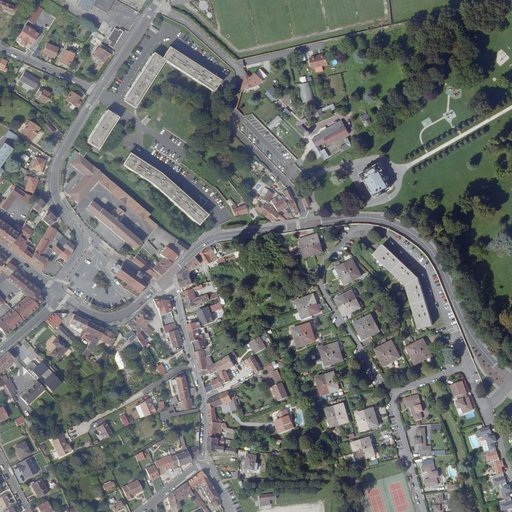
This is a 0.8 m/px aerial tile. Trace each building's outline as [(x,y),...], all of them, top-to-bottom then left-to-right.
[(89,12),(96,0),(67,0),(89,12)] [(116,1),(113,0),(96,0),(89,12),(90,12),(93,6),(107,15),(116,1)] [(15,15),(18,9),(0,1),(0,13),(1,14),(3,10),(15,15)] [(34,24),(46,32),(53,21),(45,15),(40,23),(37,21),(34,24)] [(26,33),(36,19),(32,17),(23,31),(26,33)] [(113,49),(117,44),(116,43),(113,41),(118,32),(115,29),(108,40),(111,42),(109,46),(113,49)] [(26,33),(23,31),(11,48),(15,49),(26,33)] [(116,43),(122,34),(118,32),(113,41),(116,43)] [(96,34),(93,39),(101,44),(105,38),(97,33),(96,34)] [(55,59),(58,49),(47,44),(43,53),(55,59)] [(64,50),(63,50),(59,57),(63,59),(62,62),(70,66),(74,56),(66,52),(67,50),(67,47),(66,46),(64,50)] [(96,52),(98,52),(94,57),(104,64),(110,56),(107,54),(108,52),(101,47),(100,50),(99,49),(96,52)] [(221,82),(222,82),(171,49),(163,61),(155,55),(124,103),(136,110),(167,62),(215,93),(220,85),(221,86),(223,83),(221,82)] [(40,52),(37,50),(36,52),(32,57),(38,60),(39,58),(37,57),(40,52)] [(328,65),(325,55),(310,59),(312,69),(328,65)] [(8,68),(5,67),(7,63),(2,60),(0,63),(0,69),(6,73),(8,68)] [(79,70),(83,63),(80,60),(75,67),(79,70)] [(262,70),(253,80),(260,87),(269,77),(262,70)] [(20,82),(34,89),(39,80),(25,72),(20,82)] [(249,75),(244,90),(260,87),(253,80),(249,75)] [(309,82),(298,84),(302,103),(313,100),(309,82)] [(39,99),(46,104),(52,95),(41,89),(36,96),(39,98),(39,99)] [(268,95),(275,103),(279,98),(276,95),(272,91),(268,95)] [(79,112),(83,105),(79,102),(81,99),(72,94),(66,102),(71,105),(69,108),(70,109),(68,111),(72,114),(75,110),(79,112)] [(281,112),(286,117),(290,112),(285,108),(281,112)] [(326,116),(327,116),(325,112),(324,110),(317,113),(318,114),(317,115),(319,118),(320,119),(326,117),(326,116)] [(99,151),(120,119),(108,112),(88,144),(99,151)] [(366,127),(372,123),(366,113),(359,116),(366,127)] [(271,130),(282,120),(278,115),(267,125),(271,130)] [(292,115),(287,120),(292,125),(297,119),(292,115)] [(56,132),(46,119),(42,123),(52,135),(56,132)] [(32,141),(40,129),(30,122),(21,134),(32,141)] [(351,135),(344,122),(336,127),(342,140),(351,135)] [(11,130),(10,131),(15,134),(17,131),(7,125),(5,127),(11,130)] [(319,148),(315,150),(319,158),(325,156),(323,152),(324,151),(322,146),(329,143),(330,147),(342,140),(336,127),(324,133),(325,135),(314,141),(319,148)] [(5,136),(17,145),(21,139),(19,137),(15,134),(10,131),(5,136)] [(0,170),(14,151),(5,144),(0,150),(0,177),(4,172),(0,170)] [(350,146),(343,149),(345,152),(353,148),(353,147),(353,145),(353,144),(350,146)] [(80,155),(81,155),(85,159),(88,154),(83,150),(80,155)] [(22,153),(19,157),(26,161),(28,158),(22,153)] [(73,198),(76,201),(80,205),(94,188),(97,184),(100,182),(105,176),(85,159),(81,155),(73,165),(85,176),(69,195),(73,198)] [(200,226),(209,216),(162,174),(131,155),(123,166),(156,187),(200,226)] [(32,170),(42,173),(46,162),(37,158),(32,170)] [(362,175),(366,182),(367,181),(376,197),(382,194),(383,196),(388,193),(387,191),(393,188),(384,172),(385,172),(381,164),(374,168),(373,166),(367,170),(369,171),(362,175)] [(114,194),(119,188),(105,176),(100,182),(114,194)] [(25,191),(34,194),(38,181),(27,177),(25,180),(29,182),(25,191)] [(275,185),(268,178),(264,182),(271,188),(275,185)] [(27,195),(16,187),(6,202),(2,207),(1,208),(6,212),(17,197),(23,201),(27,195)] [(128,206),(133,200),(119,188),(114,194),(128,206)] [(295,203),(289,190),(283,193),(284,195),(285,194),(289,201),(287,202),(292,211),(294,210),(297,215),(300,213),(295,203)] [(260,197),(262,200),(262,201),(269,205),(275,195),(269,191),(264,198),(261,196),(260,197)] [(311,206),(306,194),(301,197),(306,208),(311,206)] [(27,204),(32,197),(27,195),(23,201),(27,204)] [(37,198),(37,199),(32,209),(39,214),(41,211),(45,205),(44,204),(37,198)] [(272,202),(278,214),(289,208),(285,200),(284,200),(280,202),(278,198),(272,202)] [(139,216),(144,210),(133,200),(128,206),(139,216)] [(236,217),(253,211),(248,205),(238,209),(237,207),(236,208),(234,205),(230,200),(228,202),(232,207),(236,217)] [(88,209),(98,217),(97,218),(136,251),(143,243),(124,227),(124,226),(120,223),(128,214),(124,211),(121,209),(114,218),(113,217),(112,217),(94,202),(88,209)] [(259,206),(256,209),(269,219),(274,212),(265,204),(262,208),(259,206)] [(44,215),(49,209),(45,205),(41,211),(44,215)] [(50,227),(55,221),(57,217),(49,209),(42,220),(50,227)] [(149,219),(151,216),(144,210),(139,216),(156,230),(159,227),(149,219)] [(275,224),(279,219),(284,223),(287,222),(280,216),(279,216),(274,212),(269,219),(268,219),(275,224)] [(6,225),(0,233),(0,241),(10,249),(18,237),(19,236),(6,225)] [(15,253),(21,245),(22,243),(26,238),(29,240),(34,233),(25,226),(24,227),(23,230),(21,232),(20,235),(19,236),(18,237),(10,249),(15,253)] [(42,239),(40,242),(48,247),(49,248),(51,244),(50,244),(52,242),(53,243),(52,246),(54,247),(55,246),(55,247),(58,243),(59,243),(53,239),(57,232),(57,231),(50,227),(43,239),(42,239)] [(186,246),(159,227),(156,230),(155,233),(182,252),(186,246)] [(57,232),(53,239),(59,243),(63,238),(57,232)] [(33,257),(32,255),(33,253),(34,250),(29,246),(32,243),(30,242),(35,234),(34,233),(29,240),(26,245),(29,248),(21,258),(29,263),(33,257)] [(307,259),(324,254),(319,237),(301,242),(307,259)] [(73,251),(74,246),(63,238),(59,243),(58,243),(66,250),(72,255),(73,251)] [(66,250),(58,243),(55,247),(55,246),(54,247),(52,250),(49,248),(48,247),(40,242),(34,254),(44,259),(45,258),(43,256),(44,256),(49,259),(54,252),(60,257),(66,250)] [(153,257),(158,251),(148,242),(144,248),(153,257)] [(21,258),(29,248),(26,245),(22,243),(21,245),(15,253),(21,258)] [(385,247),(375,258),(408,288),(420,331),(434,327),(420,280),(385,247)] [(163,254),(166,258),(160,264),(168,271),(174,265),(172,264),(177,258),(168,248),(163,254)] [(214,263),(210,256),(215,252),(212,248),(204,253),(202,255),(208,266),(214,263)] [(66,262),(72,255),(66,250),(60,257),(66,262)] [(215,252),(210,256),(214,263),(219,259),(215,252)] [(50,263),(47,261),(44,259),(34,254),(33,253),(32,255),(33,257),(29,263),(40,272),(44,272),(50,263)] [(155,269),(138,256),(136,259),(134,262),(138,266),(151,275),(158,281),(168,271),(160,264),(155,269)] [(218,261),(220,266),(228,263),(226,258),(218,261)] [(202,265),(198,259),(188,268),(192,272),(192,273),(202,265)] [(236,267),(247,263),(245,259),(235,263),(236,267)] [(346,287),(363,278),(354,262),(338,271),(346,287)] [(129,271),(129,270),(128,269),(128,270),(123,267),(125,266),(123,265),(122,267),(117,263),(110,273),(114,276),(114,278),(115,278),(115,277),(122,282),(122,283),(123,284),(123,283),(128,286),(125,291),(136,298),(139,294),(141,295),(141,294),(140,293),(146,285),(147,285),(148,285),(147,284),(148,283),(147,282),(149,280),(138,272),(136,276),(134,274),(134,273),(133,272),(133,273),(129,271)] [(0,285),(6,280),(14,272),(15,272),(16,270),(9,264),(3,271),(4,273),(0,276),(0,285)] [(245,277),(253,275),(249,264),(241,267),(245,277)] [(134,274),(136,276),(138,272),(131,266),(128,269),(129,270),(129,271),(133,273),(133,272),(134,273),(134,274)] [(178,276),(181,284),(189,279),(186,274),(192,272),(188,268),(178,276)] [(0,331),(1,333),(5,338),(40,307),(42,305),(39,292),(14,272),(6,280),(22,292),(26,295),(25,296),(27,298),(0,320),(0,331)] [(189,279),(181,284),(183,289),(193,285),(189,279)] [(203,286),(185,294),(187,304),(198,301),(197,300),(196,293),(204,290),(203,286)] [(345,317),(362,309),(353,293),(337,302),(345,317)] [(203,298),(205,304),(221,299),(219,296),(219,294),(210,297),(209,296),(203,298)] [(302,320),(320,315),(315,297),(297,303),(302,320)] [(205,304),(203,298),(197,300),(198,301),(187,304),(189,309),(205,304)] [(157,311),(159,318),(172,314),(169,303),(163,302),(153,303),(156,311),(157,311)] [(215,322),(212,314),(224,310),(223,307),(222,304),(199,312),(205,327),(215,322)] [(142,314),(132,323),(141,333),(144,329),(145,328),(150,324),(148,321),(152,317),(146,310),(142,314)] [(46,322),(56,333),(60,327),(58,326),(59,326),(67,315),(54,316),(46,322)] [(74,315),(69,324),(83,331),(87,322),(88,322),(83,319),(78,317),(74,315)] [(364,342),(381,333),(372,317),(356,325),(364,342)] [(94,337),(99,328),(87,322),(83,331),(89,334),(85,340),(90,343),(94,337)] [(129,333),(135,339),(138,344),(141,347),(144,352),(148,350),(139,335),(141,333),(132,323),(126,329),(129,333)] [(56,333),(69,346),(74,341),(59,326),(58,326),(60,327),(56,333)] [(177,332),(175,326),(163,330),(166,337),(177,332)] [(300,349),(317,343),(312,326),(294,331),(300,349)] [(110,346),(115,337),(99,328),(94,337),(90,343),(89,345),(85,350),(90,354),(99,340),(110,346)] [(196,343),(206,340),(212,338),(216,336),(215,332),(207,336),(205,329),(204,329),(191,332),(193,343),(196,343)] [(153,334),(148,330),(144,335),(149,339),(153,334)] [(182,347),(177,332),(169,336),(173,350),(182,347)] [(128,346),(130,343),(135,347),(138,349),(141,347),(138,344),(135,339),(129,333),(123,339),(123,340),(110,356),(113,361),(123,350),(124,351),(126,349),(124,347),(127,344),(128,346)] [(258,354),(267,348),(261,337),(252,343),(258,354)] [(50,355),(56,362),(58,360),(60,358),(67,351),(57,340),(52,345),(56,350),(50,355)] [(206,340),(196,343),(199,351),(208,348),(206,340)] [(417,366),(433,357),(424,341),(408,350),(417,366)] [(386,368),(402,360),(393,343),(377,351),(386,368)] [(326,368),(344,362),(339,345),(321,350),(326,368)] [(87,358),(90,354),(85,350),(85,351),(81,357),(85,361),(87,358)] [(113,362),(116,367),(121,380),(134,375),(123,350),(113,361),(113,362)] [(198,361),(207,358),(205,351),(196,354),(195,354),(198,361)] [(0,374),(14,361),(7,353),(0,360),(0,374)] [(234,362),(239,358),(236,353),(231,356),(234,362)] [(113,362),(113,361),(110,356),(105,358),(107,364),(113,362)] [(236,366),(234,362),(231,356),(217,365),(219,371),(221,375),(228,371),(236,366)] [(87,358),(85,361),(93,369),(95,367),(87,358)] [(217,365),(210,368),(207,358),(198,361),(200,373),(201,373),(203,377),(208,376),(207,372),(209,371),(210,373),(211,373),(212,375),(219,371),(217,365)] [(262,372),(265,371),(261,366),(259,363),(256,358),(250,361),(249,360),(246,362),(248,366),(252,364),(254,368),(256,370),(256,372),(258,374),(261,372),(261,373),(263,373),(262,372)] [(53,377),(56,374),(46,365),(44,367),(42,364),(37,368),(34,365),(31,365),(25,371),(36,383),(42,377),(46,381),(42,384),(52,395),(62,386),(53,377)] [(268,372),(281,367),(279,364),(276,365),(267,370),(268,372)] [(165,373),(161,366),(156,370),(160,376),(162,379),(166,375),(164,374),(165,373)] [(213,383),(213,385),(216,391),(225,387),(224,386),(232,383),(228,371),(221,375),(223,378),(213,383)] [(277,384),(284,382),(279,371),(273,374),(277,384)] [(322,398),(340,393),(335,375),(317,381),(322,398)] [(184,377),(175,379),(176,381),(177,386),(181,403),(188,399),(184,377)] [(9,380),(4,384),(6,387),(7,390),(10,396),(16,393),(9,380)] [(467,395),(468,395),(464,383),(452,387),(461,411),(464,410),(465,416),(475,412),(470,399),(468,400),(467,395)] [(28,407),(44,391),(37,384),(20,400),(28,407)] [(284,384),(273,388),(275,391),(277,396),(279,402),(289,398),(284,384)] [(206,388),(208,394),(216,391),(213,385),(206,388)] [(190,398),(196,395),(195,390),(188,392),(190,398)] [(226,405),(231,403),(239,399),(238,396),(232,398),(230,393),(222,395),(226,405)] [(217,407),(217,408),(226,405),(222,395),(217,398),(214,400),(212,400),(209,401),(209,405),(211,404),(214,409),(217,407)] [(423,414),(425,413),(420,396),(405,400),(408,409),(412,408),(417,423),(425,420),(423,414)] [(189,401),(188,399),(181,403),(177,404),(179,408),(181,408),(182,412),(191,410),(191,409),(189,401)] [(231,403),(234,413),(242,410),(242,409),(240,405),(239,399),(231,403)] [(145,418),(156,414),(154,409),(153,409),(152,407),(150,400),(140,404),(145,418)] [(145,418),(140,404),(136,406),(141,420),(145,418)] [(211,404),(209,405),(211,423),(221,424),(219,420),(217,408),(217,407),(214,409),(211,404)] [(332,429),(350,424),(344,406),(327,412),(332,429)] [(0,423),(9,419),(3,408),(0,409),(0,423)] [(279,429),(281,434),(297,428),(289,410),(279,414),(281,418),(278,419),(279,421),(282,428),(279,429)] [(362,433),(380,428),(375,410),(357,416),(362,433)] [(22,418),(14,422),(17,428),(25,423),(23,420),(22,418)] [(211,423),(210,439),(222,440),(224,430),(226,431),(226,429),(224,428),(225,425),(222,425),(222,424),(221,424),(211,423)] [(105,440),(113,435),(106,424),(97,429),(99,432),(100,432),(105,440)] [(490,436),(493,435),(491,428),(479,431),(481,438),(486,437),(487,442),(483,443),(486,453),(482,454),(485,462),(488,461),(489,463),(495,461),(496,466),(495,466),(498,477),(494,478),(497,488),(502,486),(504,491),(503,491),(506,502),(502,503),(504,511),(508,511),(510,511),(511,511),(511,496),(511,493),(511,488),(511,487),(506,489),(505,486),(508,485),(506,478),(505,475),(505,474),(503,468),(506,468),(504,462),(499,464),(498,461),(501,460),(499,453),(498,453),(497,450),(498,450),(495,443),(498,443),(496,437),(491,439),(490,436)] [(426,445),(427,445),(426,430),(419,430),(420,440),(417,440),(417,447),(423,446),(424,449),(421,449),(421,456),(422,457),(422,459),(438,458),(438,455),(433,455),(432,448),(426,449),(426,445)] [(62,437),(52,442),(54,446),(53,446),(59,458),(71,452),(68,447),(67,448),(66,446),(63,441),(64,441),(62,437)] [(210,439),(210,447),(220,448),(220,445),(226,445),(226,441),(222,440),(210,439)] [(193,460),(198,458),(199,441),(195,440),(195,445),(194,445),(195,448),(187,452),(191,461),(193,460)] [(361,462),(379,457),(373,440),(356,444),(359,455),(361,462)] [(20,460),(30,455),(24,444),(15,449),(20,460)] [(191,463),(191,461),(187,452),(185,447),(183,448),(184,453),(171,458),(173,465),(175,465),(176,467),(178,466),(179,468),(191,463)] [(304,462),(311,463),(313,449),(305,448),(304,462)] [(247,470),(256,471),(257,464),(258,457),(249,456),(248,461),(245,461),(245,464),(248,464),(247,470)] [(166,460),(155,464),(158,474),(159,474),(160,477),(165,474),(164,471),(172,468),(173,471),(177,469),(176,467),(175,465),(173,465),(171,458),(166,460)] [(38,474),(30,459),(16,466),(20,473),(22,472),(26,480),(38,474)] [(439,473),(437,474),(434,461),(424,464),(426,474),(431,473),(431,476),(430,476),(431,481),(425,483),(427,490),(433,488),(440,487),(438,480),(440,479),(439,473)] [(247,470),(248,464),(245,464),(244,471),(256,473),(259,473),(260,465),(257,464),(256,471),(247,470)] [(45,474),(51,471),(48,465),(42,469),(45,474)] [(154,467),(145,471),(149,482),(159,478),(154,467)] [(101,483),(100,481),(112,474),(110,471),(95,479),(98,484),(101,483)] [(202,473),(185,485),(192,496),(195,494),(193,490),(201,484),(204,489),(202,490),(210,504),(214,502),(215,505),(219,502),(217,498),(206,478),(202,473)] [(49,494),(42,481),(34,484),(36,488),(33,489),(39,499),(49,494)] [(138,481),(121,489),(127,502),(134,499),(133,498),(135,497),(134,496),(142,492),(138,481)] [(115,486),(114,483),(103,488),(104,491),(115,486)] [(185,485),(172,495),(176,510),(181,509),(179,503),(189,495),(191,498),(193,497),(192,496),(185,485)] [(170,511),(176,511),(176,510),(172,495),(167,498),(170,511)] [(0,499),(0,511),(11,506),(6,496),(0,499)] [(194,499),(197,503),(201,509),(203,511),(207,511),(197,497),(194,499)] [(445,511),(444,497),(437,498),(438,506),(435,507),(435,511),(445,511)] [(39,511),(52,511),(48,502),(37,508),(39,511)] [(106,503),(110,511),(116,511),(122,509),(121,507),(123,506),(122,503),(113,507),(112,505),(110,506),(108,502),(106,503)]
